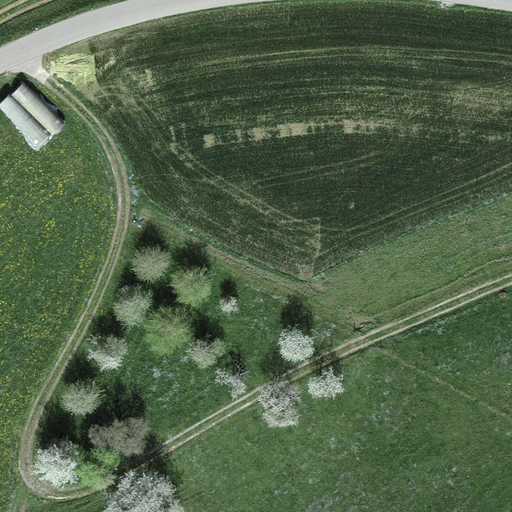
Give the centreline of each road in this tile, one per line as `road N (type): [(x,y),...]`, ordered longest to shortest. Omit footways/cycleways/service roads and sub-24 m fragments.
road 1 (track): [(8,56),(102,133),(122,181),(126,222),(112,271),(25,461),(54,494),(85,494),(359,344),(511,281)]
road 2 (tertiary): [(0,60),(64,35),(216,0)]
